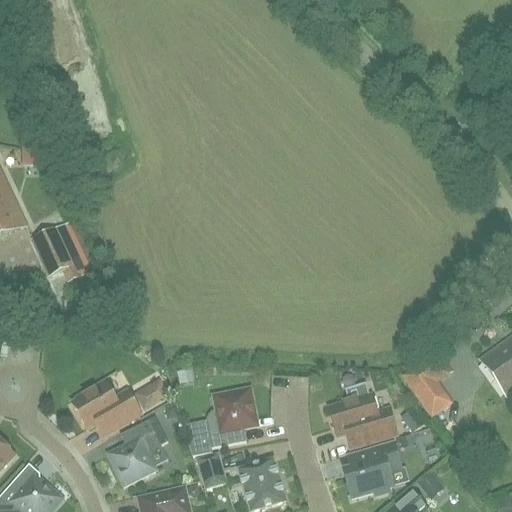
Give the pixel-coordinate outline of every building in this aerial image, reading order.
[(42,153),(22,153),(22,168),(42,167),(42,153)] [(0,239),(24,228),(0,174),(0,239)] [(97,285),(92,274),(71,228),(61,232),(60,229),(30,242),(47,280),(61,274),(66,285),(78,280),(83,291),(97,285)] [(507,401),(511,397),(511,339),(480,363),(507,401)] [(446,377),(433,359),(404,380),(432,418),(449,406),(434,385),(446,377)] [(167,384),(140,397),(149,414),(175,402),(167,384)] [(87,432),(96,427),(103,439),(141,418),(127,395),(115,402),(105,385),(82,398),(84,401),(72,407),(87,432)] [(350,405),(329,412),(337,439),(346,437),(350,451),(397,438),(389,412),(377,416),(371,399),(369,400),(365,388),(346,393),(350,405)] [(247,445),(244,430),(256,428),(249,393),(214,400),(217,412),(214,413),(211,415),(209,418),(207,421),(206,424),(206,427),(211,452),(247,445)] [(168,463),(161,449),(148,424),(127,435),(132,446),(108,458),(124,490),(156,474),(154,470),(168,463)] [(0,472),(13,459),(0,446),(0,472)] [(348,460),(348,462),(352,474),(344,476),(351,502),(374,495),(375,499),(389,495),(388,491),(393,490),(389,475),(401,472),(394,447),(348,460)] [(198,465),(206,492),(225,486),(217,459),(198,465)] [(260,511),(286,504),(273,463),(239,473),(250,511),(260,511)] [(15,483),(0,500),(0,511),(51,511),(60,502),(37,482),(36,481),(26,492),(15,483)] [(187,511),(183,493),(140,503),(142,511),(187,511)] [(427,511),(413,494),(390,511),(427,511)]
